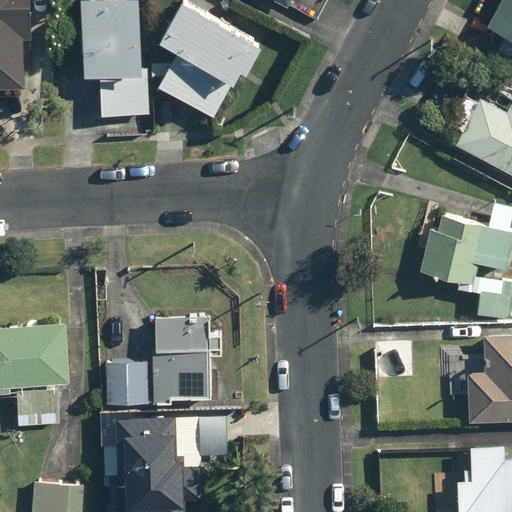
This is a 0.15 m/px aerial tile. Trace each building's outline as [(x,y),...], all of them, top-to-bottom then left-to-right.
[(0,0),(0,84),(27,84),(25,35),(34,34),(33,0),(0,0)] [(146,0),(84,0),(87,78),(104,78),(105,114),(150,112),(146,0)] [(171,58),(154,59),(155,73),(163,73),(158,83),(216,116),(244,67),(248,70),(265,39),(194,0),(182,0),(160,40),(177,49),(171,58)] [(511,0),(497,0),(487,20),(504,30),(491,53),(511,64),(511,0)] [(511,104),(508,111),(469,88),(450,121),(464,129),(457,143),(511,174),(511,104)] [(440,226),(430,224),(421,267),(461,275),(459,287),(483,292),(479,308),(507,314),(511,293),(511,278),(482,272),(485,260),(509,265),(511,252),(511,202),(494,199),(489,222),(444,212),(440,226)] [(151,355),(151,401),(172,401),(173,393),(211,393),(212,352),(225,352),(225,329),(212,329),(212,315),(152,314),(151,355)] [(68,320),(0,321),(0,394),(19,394),(20,424),(62,423),(61,382),(70,382),(68,320)] [(486,369),(471,369),(471,419),(511,418),(511,327),(486,327),(486,369)] [(151,355),(104,354),(103,400),(130,401),(151,401),(151,355)] [(130,404),(103,403),(102,470),(121,471),(120,511),(139,511),(140,503),(201,504),(202,414),(130,413),(130,404)] [(472,456),(459,456),(460,511),(511,511),(511,454),(508,455),(507,441),(472,442),(472,456)] [(82,511),(82,476),(35,475),(34,511),(82,511)]
